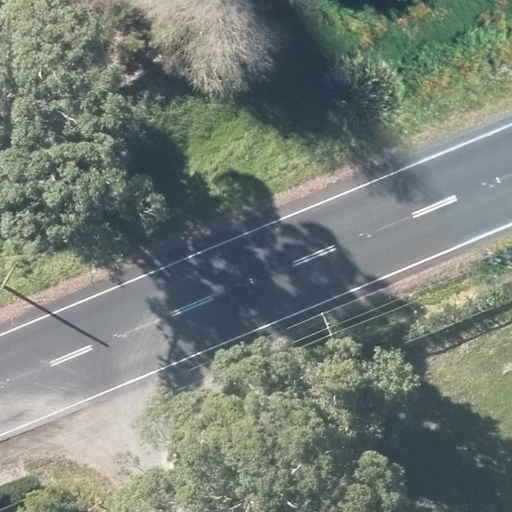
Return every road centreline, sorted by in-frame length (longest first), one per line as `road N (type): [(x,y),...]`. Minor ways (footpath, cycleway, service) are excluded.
road 1 (secondary): [(511,170),(139,323)]
road 2 (unclassified): [(139,323),(192,511)]
road 3 (secondary): [(139,323),(0,382)]
